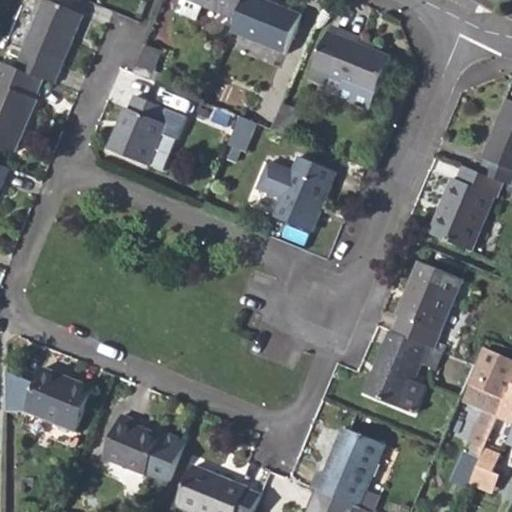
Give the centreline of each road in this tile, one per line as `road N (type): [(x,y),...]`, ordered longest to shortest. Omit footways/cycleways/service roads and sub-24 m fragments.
road 1 (residential): [(364,293),(302,417),(272,426),(11,326),(22,270),(68,172)]
road 2 (residential): [(68,172),(364,293)]
road 3 (residential): [(465,23),(364,293)]
road 4 (residential): [(68,172),(119,40)]
